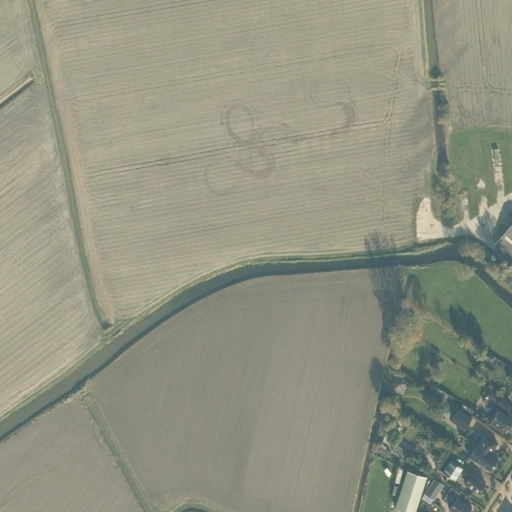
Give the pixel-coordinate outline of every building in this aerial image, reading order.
[(511,223),(495,244),(511,257),(511,223)] [(394,389),(404,395),(411,383),(401,378),(394,389)] [(511,404),(500,397),(490,390),(485,396),(496,403),(495,404),(496,404),(508,412),(511,404)] [(440,414),(449,420),(464,430),(473,417),(457,407),(448,401),(440,414)] [(511,414),(509,412),(507,415),(496,408),(488,421),(503,431),(505,428),(511,432),(511,414)] [(469,457),(489,470),(497,458),(490,453),(497,443),(484,435),(477,445),(477,444),(469,457)] [(395,453),(402,458),(407,451),(400,447),(395,453)] [(455,481),(463,469),(452,462),(444,473),(455,481)] [(414,511),(426,476),(407,470),(394,508),(407,511),(414,511)] [(464,484),(478,493),(484,483),(471,474),(470,474),(465,471),(462,474),(468,478),(464,484)] [(425,493),(433,499),(443,484),(434,478),(425,493)] [(442,500),(451,506),(449,509),(452,511),(468,511),(471,507),(457,498),(460,493),(451,487),(442,500)]
